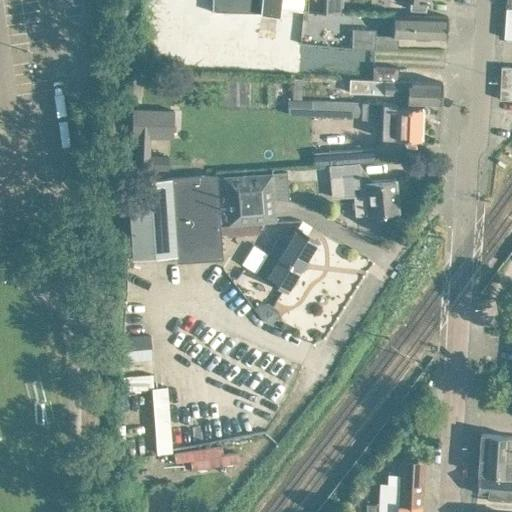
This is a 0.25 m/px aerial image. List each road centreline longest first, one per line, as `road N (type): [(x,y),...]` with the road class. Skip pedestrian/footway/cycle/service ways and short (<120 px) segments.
road 1 (residential): [(446,511),(486,0)]
road 2 (unknown): [(0,96),(15,195),(29,202),(61,192),(49,30)]
road 3 (unknown): [(389,256),(329,340),(303,350),(145,276)]
road 4 (unknown): [(468,156),(389,256)]
